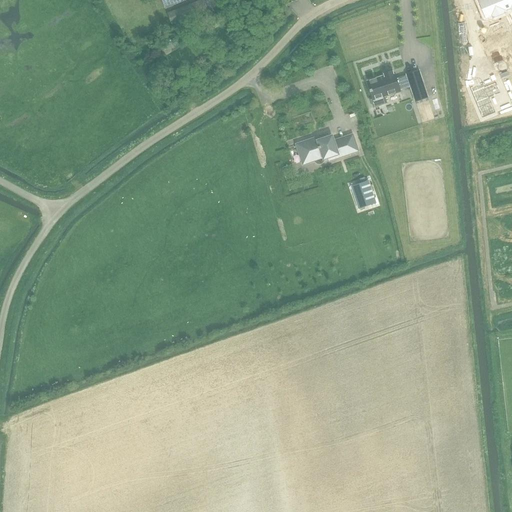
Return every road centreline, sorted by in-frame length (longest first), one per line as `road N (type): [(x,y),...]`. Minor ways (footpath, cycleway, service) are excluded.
road 1 (unclassified): [(51,215),(238,86),(305,18),(343,0)]
road 2 (unclassified): [(0,348),(9,290),(51,215)]
